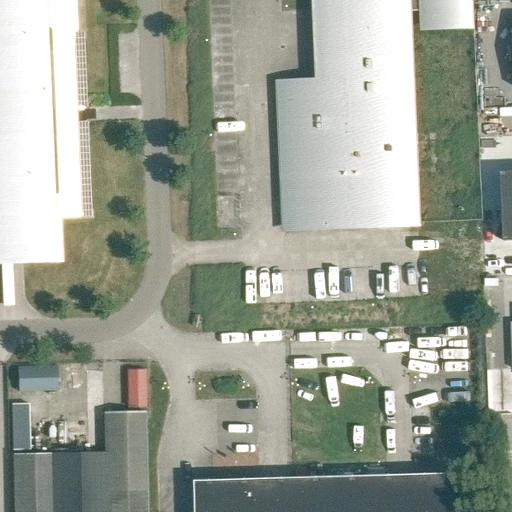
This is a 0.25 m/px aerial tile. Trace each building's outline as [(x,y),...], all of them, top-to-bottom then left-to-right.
[(0,0),(0,260),(56,259),(54,218),(86,216),(78,36),(76,0),(0,0)] [(320,0),(324,83),(284,85),(290,230),(371,226),(370,202),(411,200),(403,13),(426,13),(426,29),(468,27),(466,0),(320,0)] [(511,178),(501,178),(503,233),(511,232),(511,178)] [(57,367),(17,368),(18,393),(57,392),(57,367)] [(129,371),(129,408),(146,409),(145,371),(129,371)] [(487,403),(487,414),(511,412),(511,401),(487,403)] [(25,452),(25,403),(7,403),(7,452),(25,452)] [(144,413),(104,414),(104,453),(13,455),(13,511),(145,511),(144,435),(144,413)] [(195,482),(195,511),(462,511),(461,475),(195,482)]
